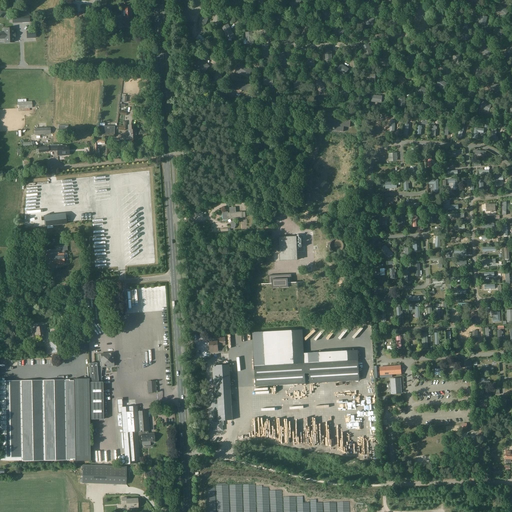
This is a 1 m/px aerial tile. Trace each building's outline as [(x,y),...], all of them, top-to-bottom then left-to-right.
[(264,0),(259,0),(257,8),(261,10),(263,10),(266,0),(264,0)] [(293,0),(289,4),(293,8),(297,5),(301,1),(300,0),(293,0)] [(75,4),(63,4),(63,12),(74,12),(75,4)] [(500,5),(497,11),(505,17),(509,11),(504,8),(500,5)] [(123,8),(123,18),(119,19),(119,23),(119,24),(123,24),(123,27),(127,27),(127,19),(131,19),(131,18),(133,18),(133,13),(131,13),(130,8),(123,8)] [(327,9),(322,12),(326,20),(332,16),(327,9)] [(439,9),(436,15),(444,20),(447,14),(443,12),(439,9)] [(345,12),(347,21),(354,20),(353,15),(352,10),(345,12)] [(91,12),(81,12),(81,13),(77,13),(77,24),(92,24),(91,12)] [(276,13),(272,19),(280,24),(282,22),(284,18),(276,13)] [(487,17),(481,15),(479,21),(478,24),(484,26),(487,17)] [(208,19),(201,16),(198,23),(205,26),(208,19)] [(387,21),(389,27),(398,24),(396,18),(387,21)] [(227,24),(222,27),(227,38),(233,35),(229,28),(227,24)] [(305,25),(302,35),(308,38),(312,28),(305,25)] [(333,34),(342,37),(343,33),(344,30),(335,27),(333,34)] [(198,33),(199,34),(202,37),(206,32),(201,28),(198,33)] [(493,31),(493,34),(502,37),(503,30),(494,28),(493,31)] [(0,33),(0,38),(6,39),(7,43),(6,43),(13,43),(13,38),(14,38),(14,33),(13,33),(13,29),(5,29),(5,33),(0,33)] [(465,29),(460,34),(466,41),(471,37),(468,33),(465,29)] [(199,34),(195,39),(205,46),(208,42),(202,37),(199,34)] [(435,51),(438,53),(442,44),(435,41),(431,50),(435,51)] [(366,45),(363,46),(366,56),(373,54),(369,44),(366,45)] [(480,52),(489,56),(491,50),(486,48),(483,46),(480,52)] [(278,54),(280,66),(286,65),(285,59),(284,53),(278,54)] [(405,58),(411,65),(416,61),(413,57),(410,54),(405,58)] [(455,62),(457,66),(463,63),(459,54),(452,56),(455,62)] [(194,65),(193,66),(203,74),(209,66),(199,58),(198,59),(194,65)] [(313,59),(305,62),(306,68),(315,65),(313,59)] [(337,69),(345,74),(349,68),(345,66),(341,63),(337,69)] [(239,64),(235,73),(248,78),(252,69),(239,64)] [(478,66),(475,76),(481,79),(485,69),(478,66)] [(217,69),(213,84),(220,85),(224,70),(217,69)] [(402,75),(396,80),(403,87),(408,83),(405,79),(402,75)] [(439,79),(436,84),(444,89),(447,84),(443,81),(439,79)] [(292,83),(294,89),(303,86),(302,80),(296,82),(292,83)] [(314,82),(319,93),(325,90),(323,86),(320,80),(314,82)] [(253,85),(232,83),(231,89),(252,91),(253,85)] [(418,85),(415,91),(423,95),(427,89),(422,87),(418,85)] [(470,85),(466,95),(473,98),(477,88),(473,87),(470,85)] [(339,93),(347,98),(349,94),(351,92),(343,87),(339,93)] [(489,110),(491,105),(487,103),(482,102),(480,107),(489,110)] [(331,119),(330,131),(331,131),(330,131),(331,126),(337,126),(336,131),(343,132),(344,127),(350,127),(350,121),(331,119)] [(128,135),(136,134),(135,130),(133,130),(132,125),(127,125),(128,132),(128,135)] [(101,133),(101,136),(114,137),(114,126),(102,126),(102,128),(102,131),(102,133),(101,133)] [(474,128),(473,138),(477,139),(478,133),(483,134),(484,129),(474,128)] [(95,153),(97,153),(97,144),(104,143),(104,140),(94,140),(95,153)] [(69,146),(62,146),(62,144),(52,145),(52,150),(57,150),(57,155),(69,155),(69,146)] [(494,176),(494,187),(499,187),(499,181),(503,180),(503,176),(494,176)] [(457,179),(448,180),(448,183),(453,183),(454,191),(458,191),(457,179)] [(438,180),(428,180),(428,184),(433,184),(434,193),(438,192),(438,180)] [(335,181),(324,181),(324,196),(336,195),(335,181)] [(227,212),(222,212),(223,220),(228,220),(228,219),(242,218),(242,213),(235,213),(235,208),(233,208),(229,208),(229,213),(227,213),(227,212)] [(379,214),(379,225),(383,225),(383,219),(388,219),(388,214),(379,214)] [(45,215),(40,218),(40,228),(62,227),(61,217),(45,218),(44,216),(45,216),(45,215)] [(279,262),(297,261),(296,237),(278,238),(279,262)] [(404,255),(400,255),(400,259),(408,259),(408,248),(404,248),(404,255)] [(63,254),(58,254),(58,253),(50,253),(50,251),(45,252),(45,258),(53,257),(53,264),(57,263),(57,264),(64,264),(64,260),(67,260),(66,254),(63,254)] [(442,257),(430,257),(430,261),(438,261),(439,268),(442,268),(442,257)] [(268,284),(256,284),(256,285),(264,284),(266,313),(297,311),(295,283),(304,283),(304,282),(291,283),(291,274),(268,276),(268,284)] [(43,326),(32,328),(33,333),(35,333),(35,336),(41,335),(42,339),(45,338),(43,326)] [(252,331),(254,366),(303,363),(303,354),(301,328),(252,331)] [(218,342),(209,342),(210,352),(218,352),(218,342)] [(358,350),(303,354),(303,363),(358,360),(358,350)] [(90,382),(90,383),(90,418),(103,418),(103,382),(102,382),(101,375),(102,366),(113,365),(112,354),(100,355),(98,356),(99,363),(97,363),(98,382),(90,382)] [(303,363),(254,366),(255,387),(305,384),(305,374),(309,374),(309,384),(359,381),(358,360),(303,363)] [(50,376),(49,369),(17,370),(17,365),(0,365),(0,376),(14,376),(14,381),(27,381),(27,376),(50,376)] [(229,365),(212,366),(214,391),(231,390),(229,365)] [(400,365),(380,367),(380,375),(401,374),(400,365)] [(252,372),(242,372),(242,382),(248,382),(248,381),(252,380),(252,372)] [(390,379),(391,394),(401,393),(400,378),(390,379)] [(89,381),(16,381),(0,381),(0,460),(90,460),(89,381)] [(148,393),(156,392),(155,381),(147,382),(148,393)] [(232,409),(231,390),(214,391),(213,391),(213,394),(217,394),(218,404),(212,404),(213,421),(214,421),(214,423),(214,431),(222,430),(221,422),(219,422),(219,421),(232,420),(232,419),(232,409)] [(479,398),(491,399),(491,395),(483,394),(484,390),(480,390),(479,398)] [(136,406),(121,407),(123,433),(138,432),(136,411),(136,406)] [(147,411),(136,411),(138,432),(148,431),(149,431),(147,411)] [(148,434),(148,431),(138,432),(138,436),(141,436),(142,443),(141,443),(142,446),(150,445),(150,442),(154,442),(154,434),(148,434)] [(138,436),(138,432),(123,433),(125,462),(125,465),(136,464),(136,461),(139,461),(137,436),(138,436)] [(83,480),(83,487),(125,488),(125,485),(127,485),(127,481),(83,480)] [(137,499),(126,499),(126,497),(121,498),(121,504),(126,504),(127,509),(131,509),(131,508),(138,507),(137,499)]
